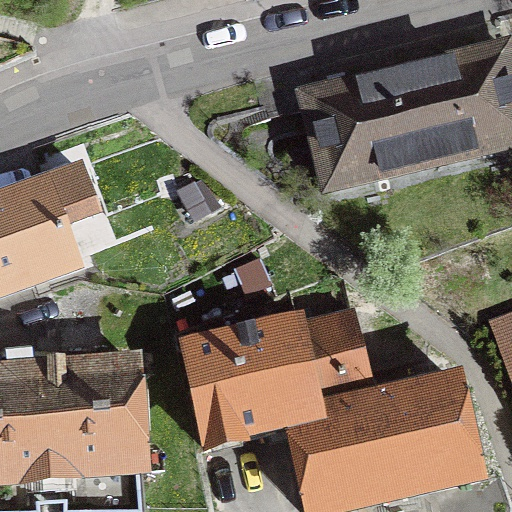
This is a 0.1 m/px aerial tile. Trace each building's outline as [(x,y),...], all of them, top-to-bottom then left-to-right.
[(511,77),(506,51),(306,99),(328,192),(511,147),(511,77)] [(0,297),(77,270),(46,183),(0,199),(0,297)] [(244,441),(290,431),(374,407),(353,317),(298,329),(297,324),(184,349),(205,451),(244,441)] [(511,319),(494,326),(511,376),(511,319)] [(0,482),(142,473),(135,366),(32,373),(31,355),(7,356),(8,375),(0,375),(0,482)] [(341,511),(480,481),(459,387),(374,407),(290,431),(306,511),(341,511)]
